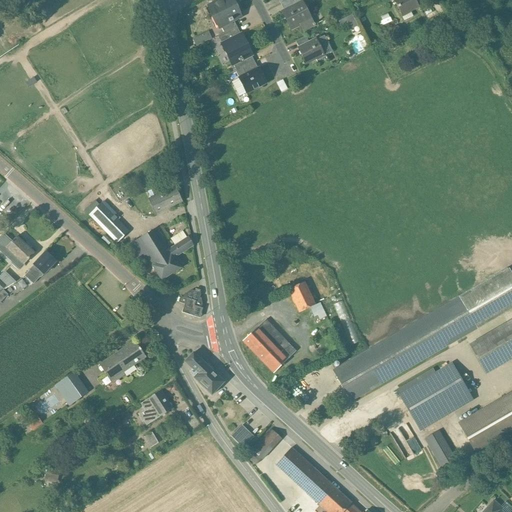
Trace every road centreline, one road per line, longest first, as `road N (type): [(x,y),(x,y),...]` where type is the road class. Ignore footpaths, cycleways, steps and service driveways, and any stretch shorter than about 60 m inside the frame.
road 1 (secondary): [(162,0),(223,325)]
road 2 (secondary): [(226,337),(248,380),(391,511)]
road 3 (secondary): [(159,317),(0,165)]
road 4 (secondary): [(275,511),(215,433),(165,333)]
road 5 (track): [(437,8),(511,115)]
